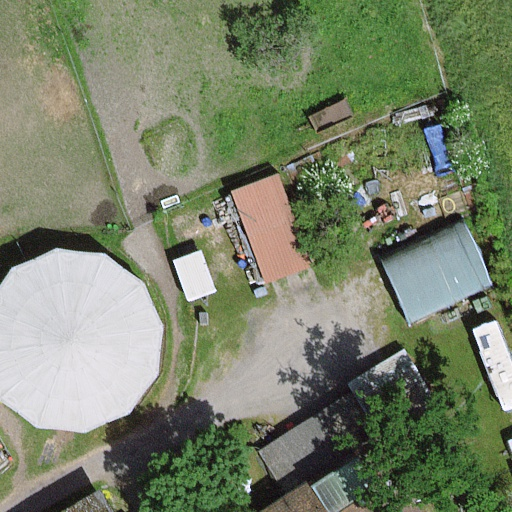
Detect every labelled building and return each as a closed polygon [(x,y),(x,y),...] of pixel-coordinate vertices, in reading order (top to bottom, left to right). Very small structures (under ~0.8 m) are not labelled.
[(269,282),(318,263),(284,174),(235,193),(269,282)] [(477,213),(390,253),(417,311),(504,271),(477,213)] [(181,380),(130,229),(0,272),(0,346),(29,431),(181,380)] [(511,329),(504,309),(479,319),(511,400),(511,329)] [(266,511),(419,511),(421,511),(379,443),(266,511)] [(120,511),(111,495),(81,511),(120,511)]
